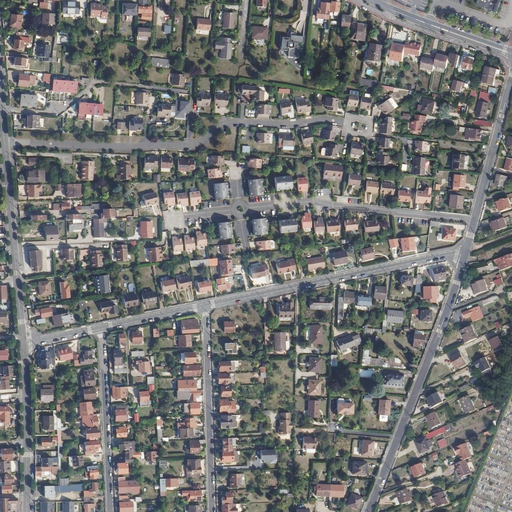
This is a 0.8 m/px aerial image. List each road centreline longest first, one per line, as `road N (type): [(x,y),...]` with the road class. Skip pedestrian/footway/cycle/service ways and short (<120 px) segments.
road 1 (residential): [(347,122),(231,121),(189,145),(4,141)]
road 2 (residential): [(206,306),(465,254)]
road 3 (residential): [(241,209),(313,201),(474,221)]
road 4 (residential): [(206,306),(212,511)]
road 5 (unclassified): [(465,254),(399,437)]
road 6 (residential): [(2,110),(52,112),(99,82),(186,92)]
road 7 (residential): [(102,328),(110,511)]
road 8 (unclassified): [(511,74),(474,221)]
road 9 (secondary): [(370,0),(511,53)]
road 10 (secondary): [(4,141),(17,280)]
